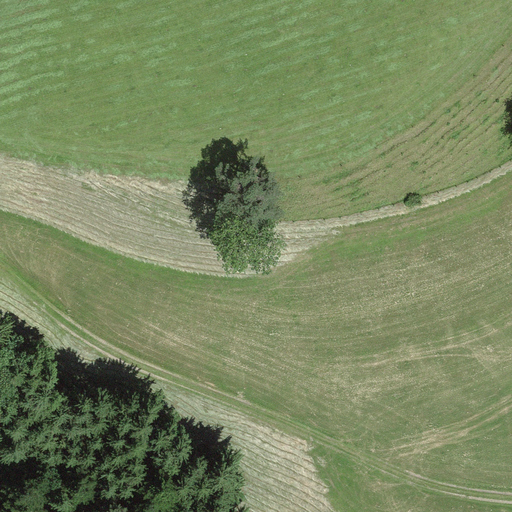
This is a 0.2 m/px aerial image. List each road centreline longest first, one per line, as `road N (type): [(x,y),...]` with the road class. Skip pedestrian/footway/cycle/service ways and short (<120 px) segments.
road 1 (track): [(511,176),(494,191),(274,240),(169,221),(129,201)]
road 2 (track): [(511,499),(399,479),(199,391)]
